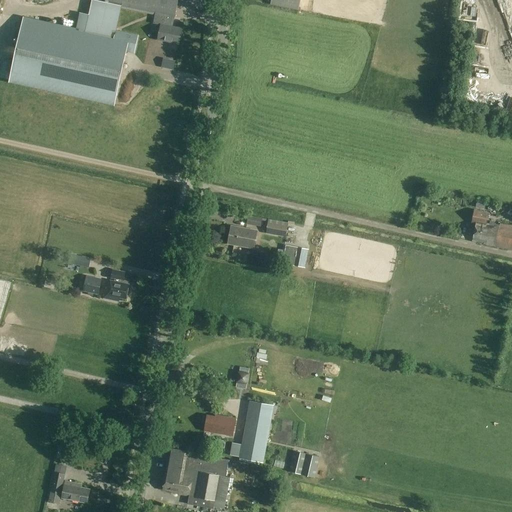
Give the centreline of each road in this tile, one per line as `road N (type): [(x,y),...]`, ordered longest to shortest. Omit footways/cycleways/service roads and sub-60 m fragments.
road 1 (tertiary): [(132,511),(218,80),(224,0)]
road 2 (track): [(198,184),(511,254)]
road 3 (track): [(185,182),(0,141)]
road 4 (track): [(154,394),(0,355)]
